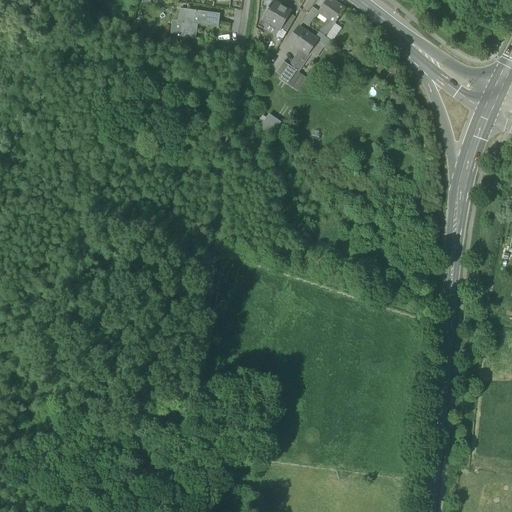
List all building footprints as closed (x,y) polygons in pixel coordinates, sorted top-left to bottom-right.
[(328,20),(335,25),(345,10),(337,4),(330,0),(327,0),(319,12),(318,13),(328,20)] [(268,25),(275,29),(275,28),(277,25),(282,27),(289,14),(290,12),(280,6),(279,8),(277,11),(275,9),(276,6),(271,3),(268,8),(267,8),(266,9),(267,10),(261,20),(268,24),(268,25)] [(302,23),(308,27),(318,13),(319,12),(313,8),(302,23)] [(180,37),(192,39),(194,24),(216,27),(217,16),(179,10),(178,21),(182,22),(180,36),(180,37)] [(280,31),(286,34),(295,17),(289,14),(282,27),(280,31)] [(182,22),(178,21),(173,20),(171,35),(180,36),(182,22)] [(328,20),(319,33),(326,38),(335,25),(328,20)] [(274,34),(276,30),(260,22),(258,26),(274,34)] [(335,25),(326,38),(332,42),(341,29),(335,25)] [(289,42),(301,51),(308,56),(309,54),(317,42),(317,41),(314,39),(308,35),(307,34),(299,28),(289,42)] [(321,45),(326,38),(319,33),(314,39),(317,41),(317,42),(321,45)] [(327,49),(332,42),(326,38),(321,45),(325,47),(327,49)] [(321,45),(317,42),(309,54),(317,59),(325,47),(321,45)] [(300,67),(308,56),(301,51),(294,62),(300,67)] [(279,80),(287,85),(297,71),(290,67),(283,62),(279,69),(276,73),(281,76),(279,80)] [(294,62),(290,67),(297,71),(300,67),(294,62)] [(307,78),(297,71),(287,85),(297,92),(307,78)] [(281,123),(269,115),(266,118),(259,129),(271,137),(278,127),(281,123)] [(255,126),(259,129),(266,118),(263,116),(255,126)] [(278,127),(271,137),(275,140),(282,129),(278,127)]
